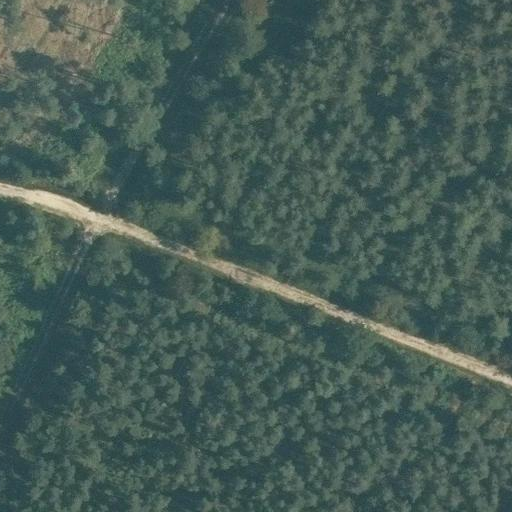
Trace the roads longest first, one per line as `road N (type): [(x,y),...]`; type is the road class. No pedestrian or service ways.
road 1 (track): [(0,195),(101,220),(511,379)]
road 2 (track): [(0,432),(101,220),(232,0)]
